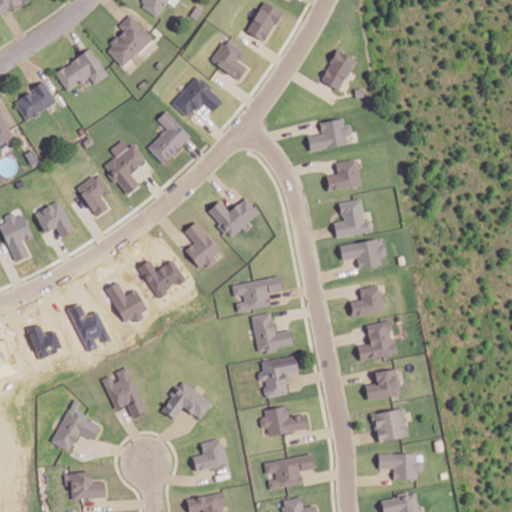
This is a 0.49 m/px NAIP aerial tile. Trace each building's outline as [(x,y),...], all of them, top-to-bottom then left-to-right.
[(0,0),(0,9),(10,3),(11,6),(19,0),(21,0),(23,2),(25,0),(0,0)] [(145,0),(147,1),(144,4),(157,13),(166,0),(145,0)] [(246,30),(264,41),(282,12),(264,0),(246,30)] [(190,13),(196,18),(204,7),(197,3),(190,13)] [(130,12),(119,23),(125,29),(118,35),(117,34),(111,40),(115,44),(110,48),(118,57),(124,63),(153,36),(149,32),(130,12)] [(246,66),(236,60),(243,50),(226,39),(211,61),(238,78),(246,66)] [(89,46),(108,72),(95,81),(89,73),(68,88),(57,70),(89,46)] [(355,60),(336,49),(319,80),(338,90),(355,60)] [(156,64),(160,67),(164,62),(159,59),(156,64)] [(223,100),(197,75),(171,102),(186,116),(201,101),(212,111),(223,100)] [(139,83),(142,87),(148,82),(144,78),(139,83)] [(33,92),(31,89),(21,95),(22,97),(17,100),(28,117),(34,113),(35,115),(40,112),(39,110),(56,99),(44,79),(32,86),(35,90),(33,92)] [(167,108),(158,117),(168,127),(150,145),(165,160),(192,134),(167,108)] [(0,146),(14,138),(12,135),(0,113),(0,146)] [(307,135),(309,150),(347,144),(345,134),(351,133),(350,124),(343,125),(342,117),(319,121),(320,133),(307,135)] [(78,128),(82,135),(86,132),(82,126),(78,128)] [(110,148),(115,156),(104,163),(124,194),(138,185),(129,171),(145,160),(134,142),(126,147),(122,140),(110,148)] [(26,151),(32,163),(39,159),(33,148),(26,151)] [(360,184),(355,158),(334,162),(336,173),(325,175),(328,190),(360,184)] [(93,214),(107,206),(101,195),(109,190),(99,173),(77,186),(93,214)] [(337,200),(339,211),(341,211),(343,219),(332,222),(335,235),(363,230),(371,228),(369,218),(363,219),(358,196),(352,197),(337,200)] [(207,210),(229,237),(257,213),(244,197),(228,210),(219,200),(207,210)] [(60,236),(72,230),(60,200),(35,211),(43,232),(56,227),(60,236)] [(32,235),(21,213),(13,216),(11,212),(2,216),(5,221),(0,223),(0,229),(15,261),(29,254),(22,240),(32,235)] [(218,251),(196,221),(183,230),(192,242),(184,249),(200,270),(215,258),(213,255),(218,251)] [(356,257),(358,268),(384,263),(381,245),(377,246),(376,238),(339,245),(341,260),(356,257)] [(233,284),(236,293),(244,291),(246,300),(238,302),(240,308),(270,301),(266,287),(269,286),(270,290),(282,288),(279,274),(233,284)] [(123,321),(147,308),(136,288),(125,294),(117,281),(105,288),(123,321)] [(358,286),(360,297),(349,299),(351,314),(383,308),(379,288),(376,289),(375,283),(358,286)] [(252,314),(259,349),(268,347),(268,350),(277,348),(276,345),(293,341),(290,327),(275,330),(271,310),(252,314)] [(364,323),(368,342),(356,344),(359,358),(397,350),(395,340),(391,341),(390,337),(388,336),(386,327),(391,326),(389,317),(364,323)] [(262,359),(264,369),(261,370),(259,372),(260,376),(262,378),(266,378),(267,384),(266,385),(264,387),(265,391),(267,393),(268,395),(288,390),(286,383),(288,382),(286,372),(300,368),(297,352),(262,359)] [(145,410),(126,366),(115,371),(118,379),(113,381),(110,375),(101,379),(114,409),(128,403),(133,415),(145,410)] [(372,370),(374,379),(376,379),(377,382),(365,384),(367,397),(398,391),(394,366),(372,370)] [(177,384),(171,392),(174,394),(164,408),(175,416),(184,404),(202,416),(213,400),(184,380),(180,386),(177,384)] [(265,407),(266,415),(262,415),(260,418),(262,424),(264,425),(269,424),(271,432),(307,425),(304,412),(290,415),(289,413),(287,403),(265,407)] [(369,412),(371,421),(373,420),(374,423),(372,424),(373,428),(375,427),(377,440),(399,435),(407,434),(403,412),(404,411),(403,407),(401,406),(369,412)] [(78,408),(76,411),(69,407),(53,438),(70,447),(74,438),(76,439),(80,432),(79,431),(80,429),(94,437),(100,424),(85,416),(86,413),(78,408)] [(192,456),(195,470),(227,463),(221,437),(200,442),(203,453),(192,456)] [(265,460),(268,471),(276,469),(278,477),(269,478),(271,486),(287,483),(302,480),(299,465),(302,464),(302,468),(314,465),(311,451),(288,456),(265,460)] [(377,451),(377,466),(392,466),(393,477),(416,477),(416,470),(420,470),(422,467),(422,462),(419,459),(415,459),(415,451),(377,451)] [(91,481),(90,471),(70,472),(70,498),(104,497),(103,481),(91,481)] [(383,511),(380,498),(393,496),(396,495),(396,492),(406,490),(406,493),(414,491),(418,511),(399,511),(398,509),(383,511)] [(186,498),(188,511),(202,510),(202,511),(225,511),(222,492),(186,498)] [(315,511),(314,504),(302,507),(300,496),(280,500),(282,511),(315,511)]
